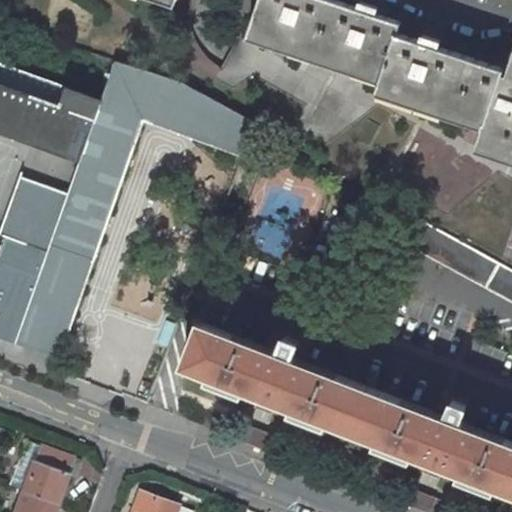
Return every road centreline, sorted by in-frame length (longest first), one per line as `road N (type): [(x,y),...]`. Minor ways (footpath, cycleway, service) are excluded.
road 1 (residential): [(355,511),(128,431)]
road 2 (residential): [(128,431),(0,381)]
